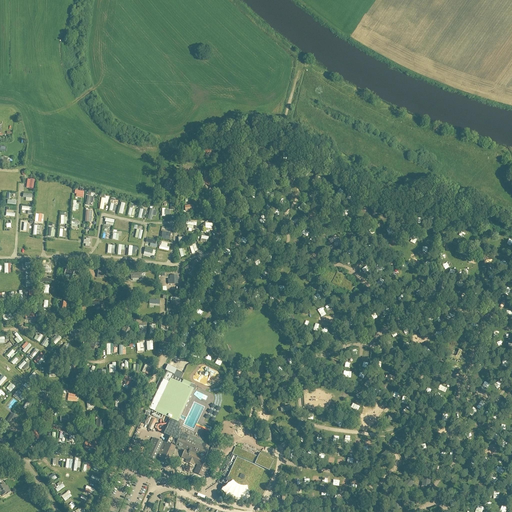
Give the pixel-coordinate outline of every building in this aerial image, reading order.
[(212,187),(214,182),(207,178),(204,182),(212,187)] [(174,182),(169,179),(165,187),(170,190),(174,182)] [(131,225),(126,224),(125,229),(123,228),(121,236),(128,238),(131,225)] [(331,238),(338,246),(341,242),(339,240),(342,238),(337,233),(336,234),(335,233),(334,234),(334,235),(331,238)] [(191,263),(184,268),(188,274),(193,270),(190,267),(193,265),(191,263)] [(70,275),(72,276),(74,277),(76,271),(68,268),(65,276),(69,277),(70,275)] [(328,268),(321,280),(348,295),(355,282),(328,268)] [(104,276),(106,276),(107,276),(108,270),(100,269),(99,275),(100,275),(100,277),(104,278),(104,276)] [(131,280),(133,280),(133,281),(138,280),(138,278),(140,278),(139,276),(141,276),(141,272),(132,273),(133,276),(131,276),(131,280)] [(171,279),(168,279),(168,284),(178,283),(177,275),(170,276),(171,279)] [(440,280),(438,290),(444,291),(446,282),(440,280)] [(434,299),(436,289),(430,287),(428,298),(434,299)] [(100,301),(92,303),(93,309),(94,309),(94,310),(96,310),(96,308),(102,307),(100,301)] [(11,314),(3,315),(4,322),(13,320),(11,314)] [(123,328),(122,331),(123,332),(128,336),(131,329),(124,326),(123,328)] [(40,343),(45,337),(41,334),(37,339),(40,343)] [(55,342),(57,345),(64,339),(61,336),(55,342)] [(47,338),(44,345),(48,348),(52,341),(47,338)] [(30,344),(24,352),(27,354),(33,346),(30,344)] [(8,356),(11,359),(17,353),(14,350),(8,356)] [(471,360),(468,358),(468,357),(466,356),(467,353),(459,350),(457,356),(455,356),(449,354),(446,361),(450,363),(448,369),(465,376),(471,360)] [(42,365),(46,359),(44,358),(46,355),(42,353),(36,362),(42,365)] [(22,370),(28,364),(26,362),(20,368),(22,370)] [(69,373),(72,372),(72,373),(77,372),(76,366),(77,366),(77,363),(75,363),(75,364),(71,364),(71,367),(69,368),(69,373)] [(147,363),(144,371),(150,374),(154,366),(147,363)] [(166,446),(164,445),(158,457),(161,458),(160,461),(166,463),(168,464),(169,462),(175,448),(175,447),(178,448),(177,449),(180,450),(180,449),(183,450),(183,449),(185,450),(184,452),(182,458),(187,460),(187,461),(190,463),(190,464),(193,465),(194,462),(199,465),(196,471),(197,471),(198,473),(198,474),(203,476),(207,468),(204,467),(207,460),(207,459),(207,458),(207,457),(206,456),(208,452),(206,451),(208,446),(203,444),(201,443),(202,441),(199,440),(182,432),(178,419),(193,389),(194,390),(196,386),(184,380),(184,379),(173,374),(167,372),(150,409),(155,411),(171,419),(168,425),(167,424),(165,428),(166,429),(164,434),(170,437),(167,443),(166,446)] [(125,376),(123,381),(125,382),(124,384),(131,387),(133,383),(131,382),(132,379),(125,376)] [(4,387),(10,382),(8,379),(2,385),(4,387)] [(12,393),(17,388),(13,384),(8,389),(12,393)] [(50,390),(38,389),(37,396),(48,397),(48,394),(49,394),(50,390)] [(195,397),(208,401),(209,397),(197,392),(195,397)] [(16,400),(8,408),(11,412),(19,404),(16,400)] [(147,424),(148,425),(151,417),(149,416),(150,413),(147,412),(146,412),(142,422),(145,423),(147,424)] [(12,425),(17,416),(12,413),(7,421),(12,425)] [(155,417),(150,428),(153,429),(158,419),(155,417)] [(165,431),(164,423),(166,423),(166,417),(161,418),(162,423),(158,423),(159,432),(165,431)] [(481,432),(485,429),(482,423),(477,425),(481,432)] [(37,429),(31,432),(34,441),(41,439),(37,429)] [(156,461),(158,457),(164,445),(164,443),(154,439),(146,457),(156,461)] [(393,445),(402,448),(404,441),(395,439),(393,445)] [(86,441),(86,443),(85,443),(84,449),(87,449),(88,448),(97,449),(98,442),(93,441),(93,444),(88,443),(88,442),(86,441)] [(206,451),(208,452),(210,452),(209,453),(214,455),(214,456),(220,458),(222,454),(219,453),(221,448),(218,446),(217,448),(212,446),(213,443),(212,442),(210,442),(208,446),(206,451)] [(57,445),(53,447),(58,455),(62,453),(57,445)] [(222,476),(218,481),(225,484),(226,481),(229,483),(230,482),(250,491),(249,494),(253,496),(257,498),(268,473),(272,475),(273,472),(269,470),(274,460),(260,453),(258,457),(235,447),(234,450),(222,476)] [(383,462),(391,457),(387,451),(379,457),(383,462)] [(406,460),(415,457),(413,451),(404,454),(406,460)] [(98,463),(94,469),(98,472),(102,466),(98,463)] [(404,475),(413,472),(411,466),(402,469),(404,475)] [(370,479),(375,471),(369,467),(364,475),(370,479)] [(388,482),(396,487),(400,481),(392,476),(388,482)] [(424,478),(422,488),(429,488),(430,479),(424,478)] [(408,479),(402,486),(407,491),(414,484),(408,479)] [(6,495),(7,495),(11,492),(7,485),(6,486),(4,484),(3,481),(0,482),(0,491),(2,496),(5,494),(6,495)] [(381,493),(388,500),(393,495),(386,488),(381,493)] [(364,496),(371,503),(375,498),(368,491),(364,496)] [(64,496),(67,503),(73,500),(70,493),(64,496)] [(405,503),(414,507),(417,501),(408,497),(405,503)] [(359,503),(351,498),(347,504),(356,509),(359,503)] [(393,502),(394,511),(401,511),(400,501),(393,502)]
